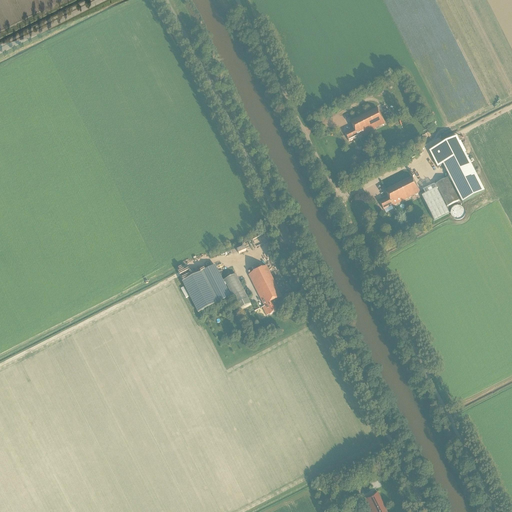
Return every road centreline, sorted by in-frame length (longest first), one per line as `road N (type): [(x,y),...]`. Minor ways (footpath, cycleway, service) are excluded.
road 1 (unclassified): [(426,511),(166,0)]
road 2 (unclassified): [(497,511),(237,0)]
